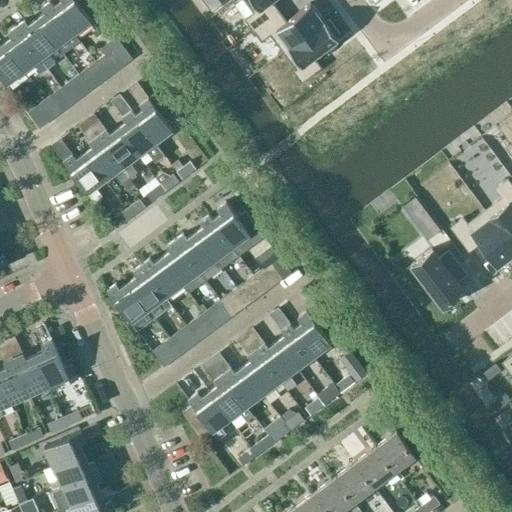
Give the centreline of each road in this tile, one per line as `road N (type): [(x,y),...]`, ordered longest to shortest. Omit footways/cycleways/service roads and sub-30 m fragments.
road 1 (residential): [(175,511),(70,275)]
road 2 (residential): [(70,275),(0,123)]
road 3 (residential): [(353,0),(385,45),(446,0)]
